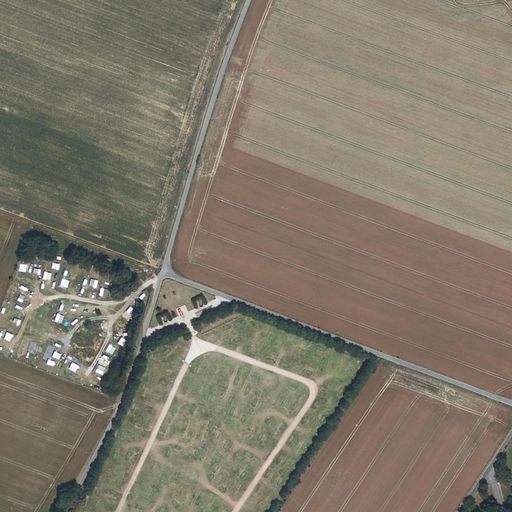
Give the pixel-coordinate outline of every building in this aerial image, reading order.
[(241,321),(234,324),(236,331),(243,328),(241,321)] [(259,331),(260,323),(254,322),(252,329),(259,331)] [(291,351),(293,344),(286,341),(284,348),(291,351)] [(172,342),(165,345),(168,352),(175,349),(172,342)] [(324,355),(326,348),(319,345),(317,352),(324,355)] [(295,361),(292,368),(299,371),(302,364),(295,361)] [(347,372),(354,375),(358,368),(350,365),(347,372)] [(191,376),(198,379),(201,372),(194,369),(191,376)] [(244,376),(251,378),(253,372),(246,369),(244,376)] [(151,384),(153,377),(146,375),(144,382),(151,384)] [(256,387),(263,389),(265,383),(258,381),(256,387)] [(330,385),(328,391),(333,394),(336,387),(330,385)] [(273,388),(270,395),(277,398),(280,391),(273,388)] [(209,405),(221,406),(222,393),(210,392),(209,405)] [(181,395),(179,401),(186,403),(188,398),(181,395)] [(258,406),(261,399),(253,397),(250,404),(258,406)] [(331,411),(335,405),(328,401),(324,407),(331,411)] [(241,403),(238,410),(245,413),(248,406),(241,403)] [(175,413),(173,419),(180,421),(182,415),(175,413)] [(277,428),(280,422),(274,418),(270,424),(277,428)] [(128,430),(126,437),(133,439),(135,432),(128,430)] [(171,443),(173,435),(165,433),(163,441),(171,443)] [(258,439),(254,445),(260,449),(264,443),(258,439)] [(116,456),(123,459),(126,452),(119,450),(116,456)] [(187,458),(194,460),(197,453),(189,451),(187,458)] [(295,461),(298,455),(292,451),(288,458),(295,461)] [(245,463),(251,467),(255,460),(248,457),(245,463)] [(159,471),(161,464),(154,461),(151,469),(159,471)] [(277,462),(274,469),(281,472),(284,465),(277,462)] [(227,469),(222,476),(228,480),(233,473),(227,469)] [(104,483),(101,490),(108,493),(111,485),(104,483)] [(260,495),(267,498),(270,491),(263,488),(260,495)]
